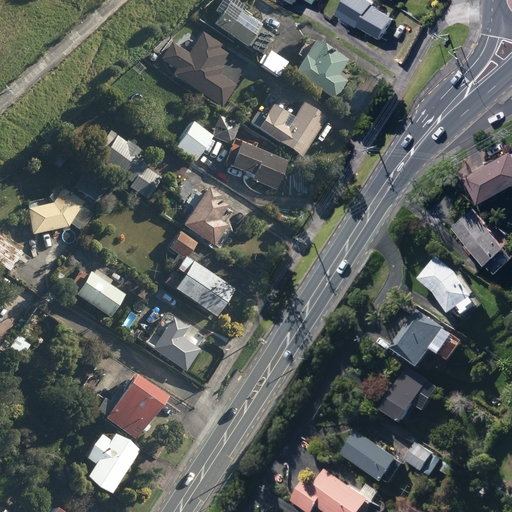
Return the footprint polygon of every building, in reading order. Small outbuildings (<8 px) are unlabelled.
[(250,46),(257,51),(269,34),(261,29),(264,25),(245,13),(248,8),(235,0),(225,0),(217,13),(223,17),(218,25),(249,47),(250,46)] [(366,25),(385,39),(400,19),(384,8),(385,7),(381,3),(382,3),(377,0),(356,0),(346,14),(365,27),(366,25)] [(175,75),(222,107),(236,87),(221,76),(225,70),(221,67),(228,55),(220,50),(223,46),(205,33),(190,55),(174,44),(163,60),(179,70),(175,75)] [(296,74),(336,100),(348,82),(340,76),(350,61),(326,46),(325,47),(319,43),(309,59),(307,58),(296,74)] [(259,63),(280,77),(289,64),(273,53),(269,59),(264,55),(259,63)] [(349,107),(365,117),(375,101),(359,90),(349,107)] [(250,126),(304,158),(328,119),(305,104),(303,107),(297,103),(289,105),(285,112),(275,106),(268,118),(258,113),(250,126)] [(215,138),(231,144),(239,126),(222,119),(215,138)] [(177,148),(197,162),(215,137),(195,123),(177,148)] [(253,181),(277,191),(288,162),(255,149),(257,145),(237,137),(227,163),(234,166),(233,168),(255,177),(253,181)] [(131,188),(148,199),(162,179),(147,169),(152,161),(144,156),(146,154),(129,143),(128,145),(118,138),(102,162),(134,184),(131,188)] [(463,179),(477,204),(511,185),(511,157),(510,153),(463,179)] [(76,189),(99,204),(109,187),(87,172),(76,189)] [(177,196),(185,202),(195,187),(187,182),(177,196)] [(29,211),(35,235),(70,228),(71,225),(83,232),(94,215),(82,208),(85,202),(65,189),(55,205),(29,211)] [(186,227),(216,247),(229,226),(221,221),(230,207),(221,200),(223,197),(210,189),(186,227)] [(486,263),(490,268),(508,252),(471,211),(452,228),(484,265),(486,263)] [(0,268),(10,275),(24,254),(8,243),(12,238),(4,233),(0,238),(0,237),(0,268)] [(171,250),(185,260),(187,257),(188,258),(198,245),(182,233),(171,250)] [(167,284),(217,318),(236,291),(188,259),(180,271),(185,275),(183,278),(174,273),(167,284)] [(433,295),(448,316),(473,299),(458,278),(436,259),(417,281),(433,295)] [(78,297),(112,318),(126,296),(110,286),(112,283),(97,273),(95,276),(92,274),(90,278),(82,272),(71,289),(80,294),(78,297)] [(421,367),(427,371),(437,355),(448,362),(460,344),(449,336),(445,341),(440,338),(445,331),(417,312),(390,351),(418,370),(421,367)] [(154,350),(188,373),(202,352),(199,350),(207,339),(198,333),(199,332),(191,327),(189,329),(175,320),(154,350)] [(5,359),(30,375),(39,362),(26,354),(31,347),(18,339),(5,359)] [(0,350),(4,353),(10,345),(6,342),(0,350)] [(483,368),(489,373),(495,364),(489,360),(483,368)] [(380,412),(401,425),(413,407),(423,413),(438,389),(428,383),(429,382),(408,369),(380,412)] [(107,421),(138,441),(144,432),(147,434),(152,427),(150,426),(166,407),(170,399),(138,378),(138,379),(135,377),(126,391),(121,388),(110,404),(99,396),(91,408),(108,419),(107,421)] [(341,456),(382,484),(398,462),(385,453),(389,448),(382,443),(378,447),(356,433),(341,456)] [(96,485),(113,496),(141,452),(116,436),(112,443),(104,438),(89,461),(93,464),(82,482),(93,489),(96,485)] [(405,462),(421,472),(432,456),(416,445),(405,462)] [(312,511),(317,507),(323,511),(361,511),(368,503),(370,504),(378,493),(368,486),(360,497),(325,471),(312,489),(305,484),(291,502),(304,511),(312,511)]
